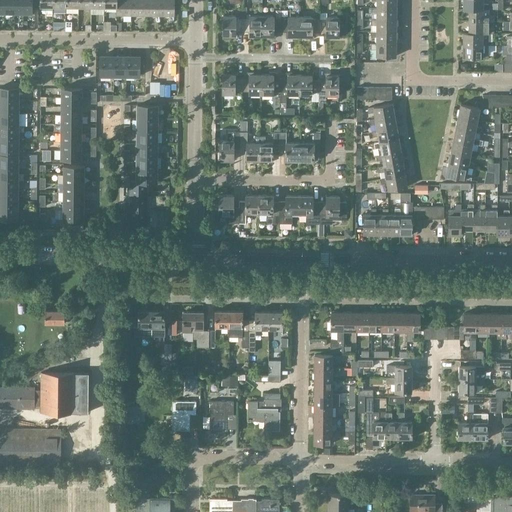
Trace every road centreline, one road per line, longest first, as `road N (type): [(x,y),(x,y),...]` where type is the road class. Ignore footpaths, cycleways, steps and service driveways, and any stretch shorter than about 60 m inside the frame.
road 1 (tertiary): [(511,262),(300,260)]
road 2 (residential): [(193,180),(329,181),(330,118)]
road 3 (unclassified): [(298,459),(300,260)]
road 4 (residential): [(195,41),(0,39)]
road 5 (tertiary): [(193,259),(0,257)]
road 6 (residential): [(511,81),(412,80),(412,0)]
road 7 (residential): [(189,511),(190,458),(298,459)]
road 8 (residential): [(195,58),(341,59)]
road 9 (unclassified): [(434,461),(298,459)]
road 10 (unclassified): [(193,180),(195,58)]
